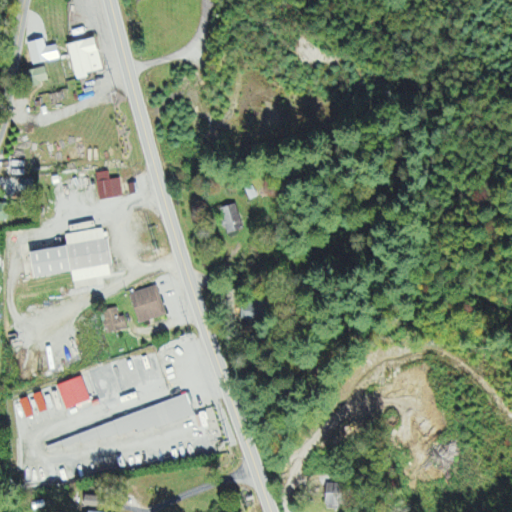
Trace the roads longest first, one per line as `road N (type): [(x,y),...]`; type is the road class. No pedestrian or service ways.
road 1 (primary): [(269,511),(161,201)]
road 2 (primary): [(161,201),(109,0)]
